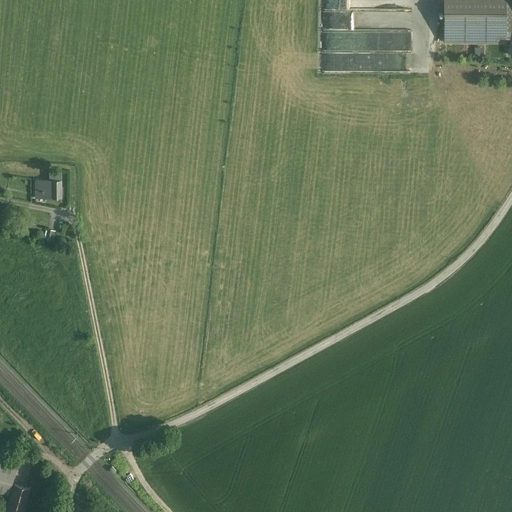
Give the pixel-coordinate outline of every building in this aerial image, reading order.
[(511,0),(443,0),(443,43),(496,43),(496,38),(505,38),(505,40),(510,40),(510,58),(511,57),(511,0)] [(0,196),(10,198),(14,166),(1,164),(0,174),(0,196)] [(37,181),(37,199),(60,198),(60,181),(37,181)] [(0,492),(8,495),(17,465),(0,459),(0,492)] [(6,511),(10,511),(23,511),(30,490),(14,485),(6,511)]
